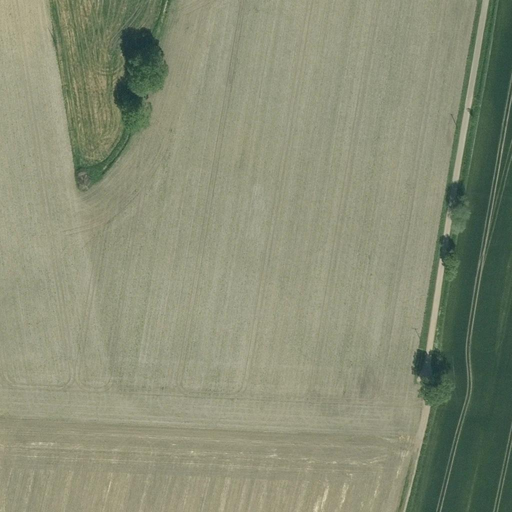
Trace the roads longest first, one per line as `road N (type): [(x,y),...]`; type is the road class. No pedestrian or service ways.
road 1 (unclassified): [(427,374),(487,0)]
road 2 (track): [(393,511),(427,374)]
